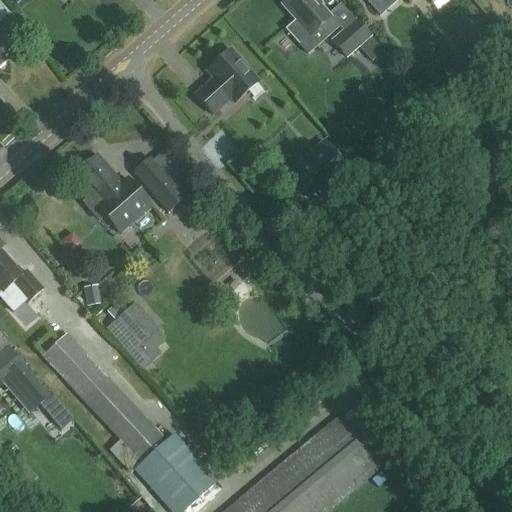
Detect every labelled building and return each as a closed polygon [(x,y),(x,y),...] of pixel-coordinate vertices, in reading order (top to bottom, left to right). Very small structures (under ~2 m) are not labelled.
[(0,0),(0,22),(1,24),(13,13),(0,0)] [(327,15),(320,7),(321,5),(316,0),(314,0),(313,0),(288,0),(281,6),(296,22),(286,31),(299,46),(307,55),(328,38),(339,28),(330,19),(328,16),(327,15)] [(459,0),(439,0),(430,9),(441,20),(460,1),(459,0)] [(0,26),(0,68),(16,54),(13,50),(26,39),(8,19),(0,26)] [(346,59),(371,37),(355,19),(331,41),(346,59)] [(258,84),(229,52),(207,72),(215,81),(211,85),(210,83),(195,97),(211,116),(230,100),(234,105),(258,84)] [(211,158),(225,174),(247,155),(233,139),(211,158)] [(299,186),(312,202),(348,170),(324,143),(305,160),(289,174),(299,186)] [(119,235),(128,228),(151,207),(127,180),(122,185),(97,156),(77,174),(88,187),(84,189),(79,193),(87,202),(84,205),(98,221),(103,217),(119,235)] [(184,199),(150,160),(134,175),(168,214),(184,199)] [(1,253),(0,253),(0,290),(3,293),(0,295),(0,300),(13,315),(27,302),(28,304),(42,291),(26,272),(22,276),(1,253)] [(241,260),(232,268),(244,281),(253,273),(241,260)] [(83,290),(86,309),(100,306),(97,287),(83,290)] [(157,330),(126,296),(120,301),(128,310),(114,324),(136,348),(157,330)] [(44,360),(119,442),(108,452),(129,475),(132,472),(168,511),(184,511),(214,486),(171,437),(163,444),(68,338),(68,337),(43,360),(44,360)] [(9,351),(0,358),(0,383),(2,386),(4,384),(30,415),(50,398),(9,351)] [(326,511),(380,467),(339,418),(225,511),(326,511)]
